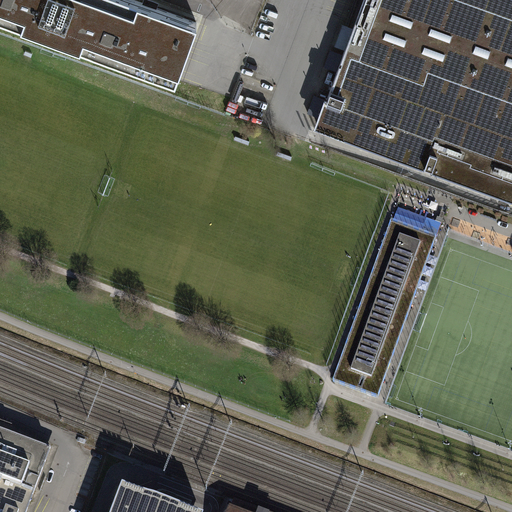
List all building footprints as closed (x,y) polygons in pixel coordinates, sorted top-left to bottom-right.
[(196,21),(138,0),(0,0),(0,19),(173,83),(196,21)] [(511,0),(356,0),(347,25),(353,27),(317,124),(511,194),(511,0)] [(332,382),(376,398),(433,238),(389,223),(332,382)] [(0,424),(0,511),(28,511),(30,507),(53,447),(4,428),(0,424)] [(114,511),(186,511),(123,489),(114,511)]
